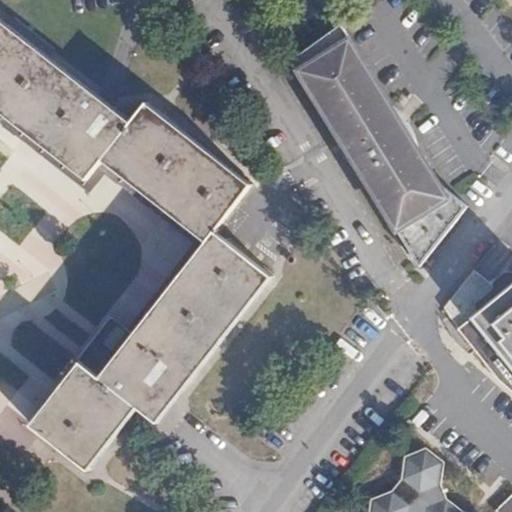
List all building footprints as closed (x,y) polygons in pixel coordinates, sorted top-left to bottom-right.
[(0,20),(0,112),(39,143),(91,183),(106,164),(130,133),(134,128),(90,93),(0,20)] [(312,31),(306,23),(280,42),(282,45),(283,45),(291,47),(312,31)] [(341,26),(292,61),(301,75),(414,254),(422,266),(438,245),(459,218),(454,208),(459,201),(442,186),(440,185),(437,180),(341,26)] [(134,128),(130,133),(106,164),(210,244),(133,343),(129,348),(103,379),(141,408),(163,424),(187,394),(281,274),(224,230),(261,184),(153,104),(134,128)] [(459,218),(468,207),(459,201),(454,208),(459,218)] [(422,266),(414,254),(422,267),(438,245),(422,266)] [(511,264),(508,259),(489,281),(474,270),(439,315),(456,341),(511,391),(511,264)] [(103,379),(93,370),(43,433),(93,471),(141,408),(103,379)] [(444,461),(426,448),(405,456),(402,479),(391,492),(370,500),(368,511),(463,511),(464,511),(447,499),(440,483),(444,461)] [(511,511),(511,494),(495,510),(497,511),(511,511)]
